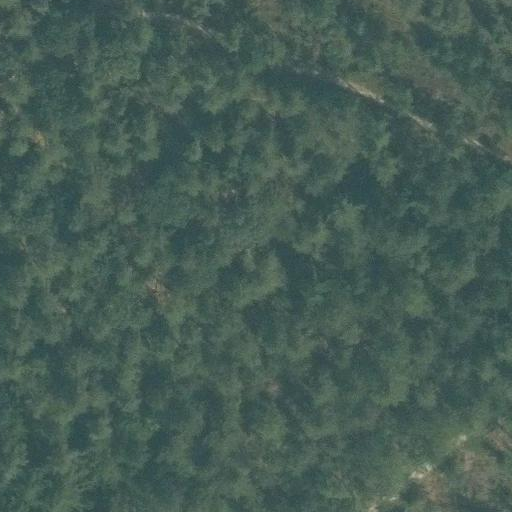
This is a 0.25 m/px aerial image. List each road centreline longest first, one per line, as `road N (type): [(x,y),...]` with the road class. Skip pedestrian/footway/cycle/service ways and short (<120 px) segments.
road 1 (unknown): [(511,159),(154,0)]
road 2 (unknown): [(135,0),(0,75)]
